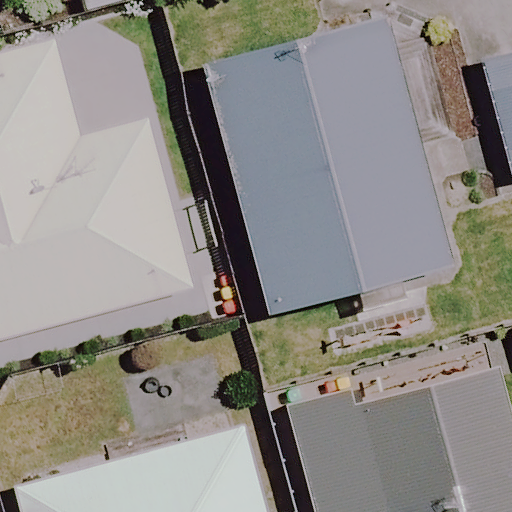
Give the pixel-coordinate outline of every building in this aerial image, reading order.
[(260,319),(435,271),(367,28),(192,77),(260,319)] [(0,341),(187,293),(143,126),(68,145),(43,46),(0,57),(0,341)] [(511,185),(511,63),(476,73),(505,187),(511,185)] [(511,511),(511,376),(507,357),(280,418),(304,511),(511,511)] [(254,511),(248,488),(233,431),(5,491),(10,511),(254,511)]
